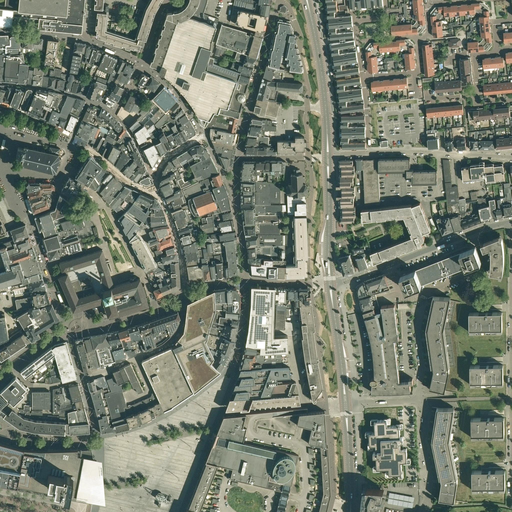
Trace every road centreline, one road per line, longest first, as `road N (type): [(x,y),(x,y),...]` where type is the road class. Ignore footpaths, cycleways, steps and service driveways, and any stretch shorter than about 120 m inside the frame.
road 1 (unclassified): [(329,282),(507,222)]
road 2 (residential): [(511,395),(507,222)]
road 3 (residential): [(511,157),(369,152)]
road 4 (secondary): [(327,142),(309,12)]
road 5 (secondary): [(345,403),(329,282)]
